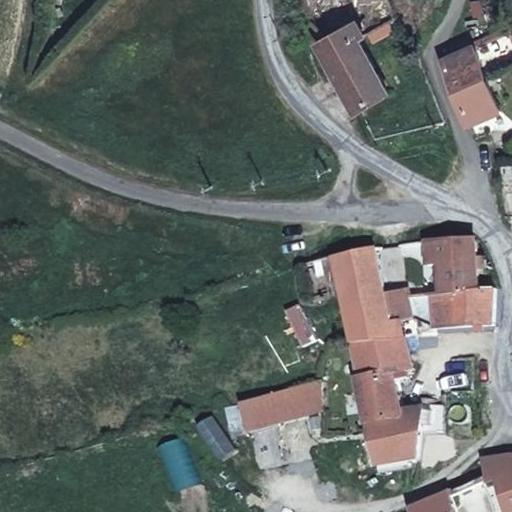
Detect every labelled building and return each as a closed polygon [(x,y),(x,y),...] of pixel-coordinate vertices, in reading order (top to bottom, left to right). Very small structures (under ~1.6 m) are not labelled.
[(352,30),(358,29),(350,17),(311,33),(319,50),(315,53),(344,108),(354,105),(369,98),(384,91),(352,30)] [(466,45),(434,57),(447,84),(481,71),(466,45)] [(489,88),(481,71),(447,84),(463,118),(496,106),(489,88)] [(471,254),(471,237),(421,238),(422,250),(423,262),(440,260),(442,278),(425,280),(384,287),(368,243),(322,255),(329,291),(342,339),(402,338),(399,323),(398,318),(412,316),(410,297),(427,295),(474,287),(473,268),(481,267),(481,254),(471,254)] [(298,296),(329,291),(322,255),(290,263),(298,296)] [(427,295),(433,326),(488,321),(488,289),(474,287),(427,295)] [(433,326),(427,295),(410,297),(412,316),(413,318),(433,326)] [(390,375),(400,371),(408,369),(405,354),(402,338),(342,339),(364,424),(400,414),(392,382),(390,375)] [(245,436),(320,416),(319,387),(234,405),(245,436)] [(511,511),(511,454),(484,458),(489,483),(498,511),(511,511)] [(459,511),(454,495),(433,502),(412,510),(412,511),(459,511)]
